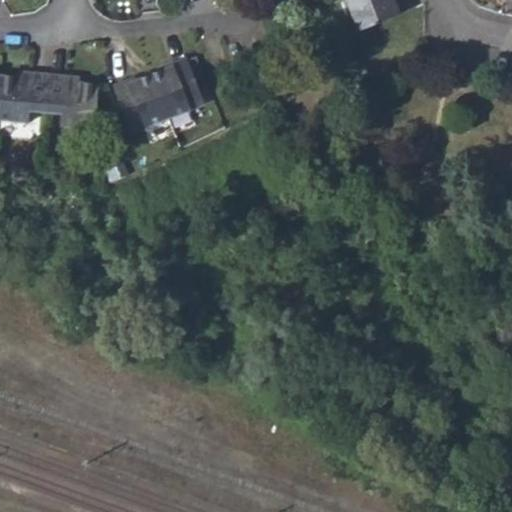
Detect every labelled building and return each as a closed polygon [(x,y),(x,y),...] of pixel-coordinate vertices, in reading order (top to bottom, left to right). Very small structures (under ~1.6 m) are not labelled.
[(345,0),(357,30),(398,13),(393,0),(345,0)] [(203,102),(184,55),(162,65),(164,67),(148,73),(163,118),(203,102)] [(16,79),(30,81),(31,73),(17,72),(16,79)] [(0,120),(26,122),(27,110),(60,113),(59,125),(93,128),(97,86),(80,84),(66,83),(67,76),(31,73),(30,81),(16,79),(0,77),(0,120)] [(130,131),(163,118),(148,73),(134,79),(133,76),(111,85),(130,131)] [(66,83),(80,84),(81,77),(67,76),(66,83)]
